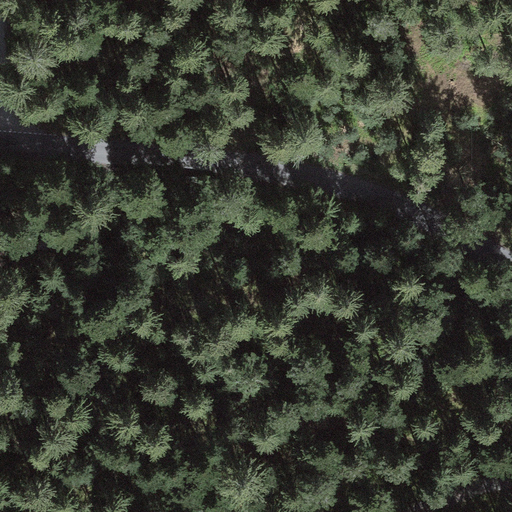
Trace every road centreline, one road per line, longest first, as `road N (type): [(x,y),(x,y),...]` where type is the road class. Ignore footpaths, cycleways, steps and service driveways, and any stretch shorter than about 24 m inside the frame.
road 1 (unclassified): [(0,148),(246,166),(320,181),(467,239),(511,268)]
road 2 (track): [(0,279),(43,213),(107,153)]
